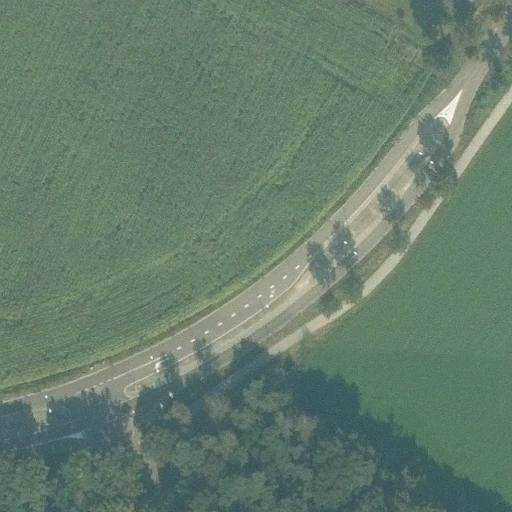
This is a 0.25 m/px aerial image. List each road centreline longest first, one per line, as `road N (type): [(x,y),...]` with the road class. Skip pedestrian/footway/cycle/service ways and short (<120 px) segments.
road 1 (tertiary): [(0,445),(91,423),(173,386),(325,284),(445,146),(460,94)]
road 2 (tertiary): [(460,94),(424,116),(286,269),(217,320),(162,353),(0,409)]
